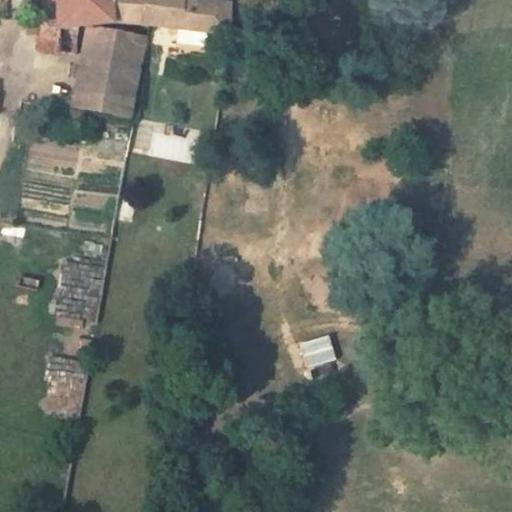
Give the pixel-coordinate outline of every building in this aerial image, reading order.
[(67,0),(67,34),(53,33),(53,48),(68,49),(69,38),(125,29),(124,0),(67,0)] [(124,0),(125,29),(165,34),(241,43),(242,35),(244,14),(203,10),(201,0),(171,0),(171,3),(147,0),(124,0)] [(244,14),(243,0),(201,0),(203,10),(244,14)] [(95,123),(148,132),(163,43),(110,35),(95,123)] [(90,143),(99,143),(104,142),(105,138),(104,132),(99,128),(95,127),(95,123),(62,118),(59,133),(58,141),(89,146),(90,143)] [(330,333),(300,341),(307,365),(337,357),(330,333)]
